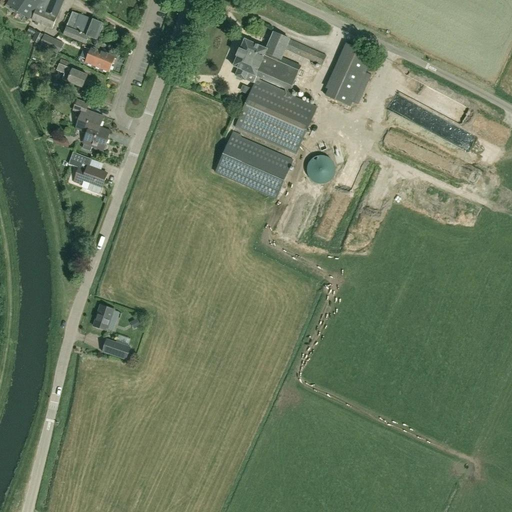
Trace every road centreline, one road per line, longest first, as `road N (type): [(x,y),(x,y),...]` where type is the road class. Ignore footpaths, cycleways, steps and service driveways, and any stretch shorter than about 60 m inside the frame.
road 1 (tertiary): [(30,511),(81,299),(143,130)]
road 2 (unclassified): [(511,110),(287,0)]
road 3 (residential): [(143,130),(119,113),(155,0)]
road 4 (tertiary): [(143,130),(189,0)]
